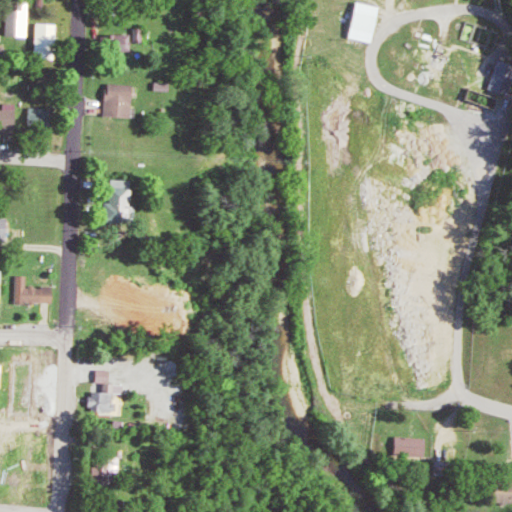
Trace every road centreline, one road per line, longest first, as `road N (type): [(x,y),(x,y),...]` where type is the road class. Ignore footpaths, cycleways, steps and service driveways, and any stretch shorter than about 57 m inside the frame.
road 1 (residential): [(453,390),(456,314),(486,125),(476,114),(402,95),(376,77),(367,55),(378,27),(402,9),(459,2),(492,12),(506,28)]
road 2 (residential): [(53,511),(76,0)]
